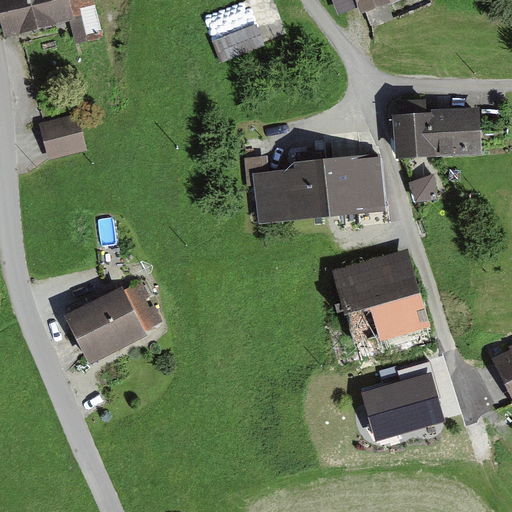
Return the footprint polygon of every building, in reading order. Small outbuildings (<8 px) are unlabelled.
[(92,0),(0,0),(0,2),(7,35),(71,21),(77,46),(102,40),(92,0)] [(248,0),(207,14),(222,59),(290,35),(277,0),(248,0)] [(366,17),(412,0),(334,0),(340,13),(361,5),(366,17)] [(483,154),(481,110),(397,113),(398,157),(483,154)] [(43,127),(48,160),(87,153),(82,120),(43,127)] [(259,221),(388,214),(384,156),(296,161),(296,171),(256,173),(259,221)] [(446,195),(437,174),(412,185),(421,205),(446,195)] [(432,347),(406,251),(339,270),(365,365),(432,347)] [(148,338),(123,290),(70,317),(94,365),(148,338)] [(511,353),(497,362),(511,391),(511,353)] [(444,423),(431,375),(365,392),(378,442),(444,423)]
